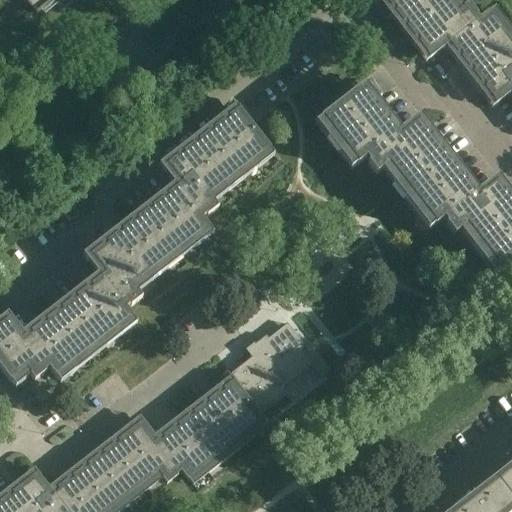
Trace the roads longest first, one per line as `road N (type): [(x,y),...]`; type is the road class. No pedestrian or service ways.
road 1 (residential): [(511,143),(484,135),(457,102),(418,93),(355,18),(331,13),(105,183),(95,226),(0,301)]
road 2 (residential): [(19,430),(37,453),(61,457),(241,329)]
road 3 (residential): [(409,511),(511,434)]
